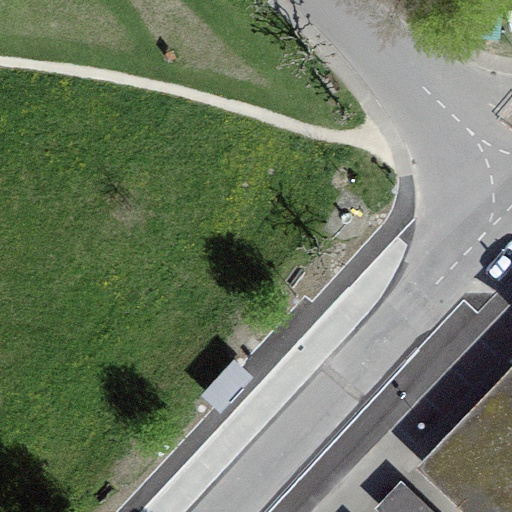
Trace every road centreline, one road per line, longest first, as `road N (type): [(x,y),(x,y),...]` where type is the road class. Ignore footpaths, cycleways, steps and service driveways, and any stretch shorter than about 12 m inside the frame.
road 1 (residential): [(222,511),(511,203)]
road 2 (residential): [(331,0),(511,166)]
